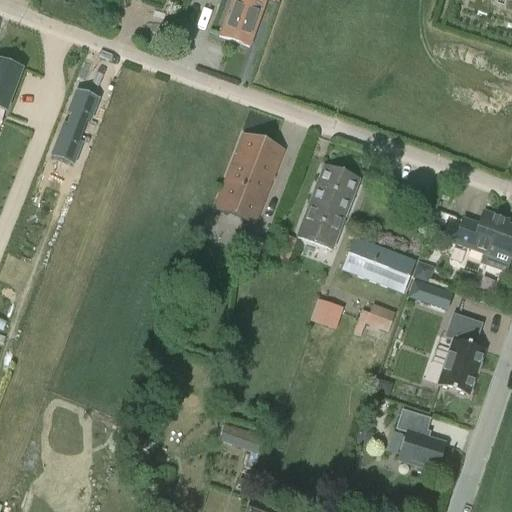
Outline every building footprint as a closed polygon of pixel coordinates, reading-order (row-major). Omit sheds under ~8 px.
[(278,0),(231,0),(218,38),(248,49),(265,0),(277,4),(278,0)] [(0,114),(3,115),(7,105),(20,71),(0,63),(0,114)] [(49,158),(71,167),(79,145),(75,144),(84,122),(87,123),(96,101),(74,93),(66,115),(69,116),(65,127),(61,126),(49,158)] [(241,137),(213,212),(254,228),(282,153),(241,137)] [(358,181),(322,168),(295,240),(331,254),(358,181)] [(453,245),(492,259),(491,264),(507,269),(510,260),(511,261),(511,259),(511,228),(506,227),(507,222),(506,222),(505,225),(499,222),(499,219),(483,213),(478,227),(462,221),(453,245)] [(295,241),(282,237),(274,261),(287,265),(295,241)] [(413,265),(353,241),(341,273),(401,296),(413,265)] [(411,282),(428,287),(433,270),(417,265),(411,282)] [(451,297),(411,284),(406,301),(445,314),(451,297)] [(340,310),(319,303),(311,325),(332,332),(340,310)] [(364,327),(386,335),(394,316),(371,308),(364,327)] [(452,342),(436,387),(467,398),(482,352),(473,349),(480,327),(452,317),(444,339),(452,342)] [(428,421),(401,413),(395,432),(405,435),(396,462),(434,475),(443,446),(427,441),(429,435),(425,433),(428,421)] [(225,426),(220,442),(259,456),(265,439),(225,426)] [(154,446),(137,440),(134,449),(151,454),(154,446)]
